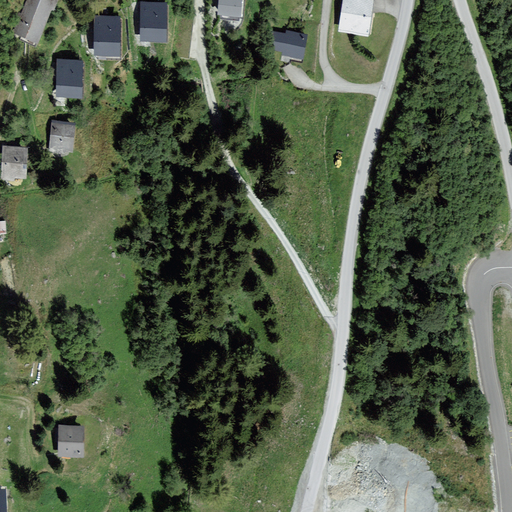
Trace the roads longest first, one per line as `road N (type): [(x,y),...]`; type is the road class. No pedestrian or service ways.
road 1 (unclassified): [(305,511),(337,381),(352,225),(408,0)]
road 2 (unclassified): [(459,0),(511,177)]
